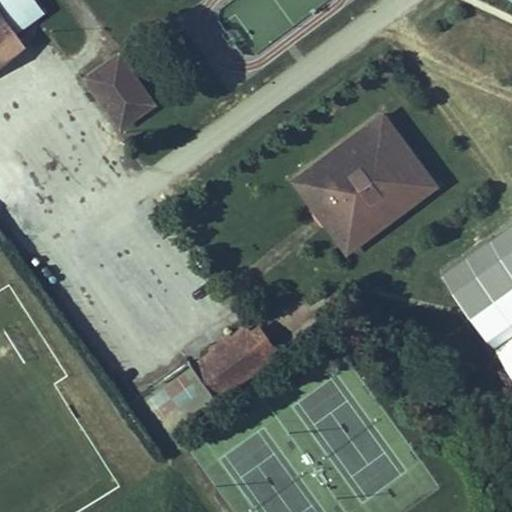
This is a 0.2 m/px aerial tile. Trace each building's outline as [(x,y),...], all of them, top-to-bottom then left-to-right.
[(48,15),(39,4),(35,0),(0,0),(0,74),(23,55),(12,42),(37,23),(48,15)] [(158,87),(122,39),(89,63),(125,112),(158,87)] [(367,123),(305,178),(304,180),(304,181),(303,182),(303,183),(303,185),(303,186),(303,188),(303,190),(342,235),(343,236),(345,237),(346,238),(348,238),(350,239),(351,239),(353,238),(354,238),(422,181),(423,180),(423,179),(423,177),(424,176),(424,175),(424,173),(424,171),(424,170),(384,123),(382,122),(380,122),(376,121),(373,121),(371,121),(370,122),(369,122),(367,123)] [(511,222),(442,274),(511,368),(511,222)] [(246,324),(236,331),(251,351),(261,344),(246,324)] [(198,351),(187,359),(209,388),(253,355),(251,351),(236,331),(232,326),(217,337),(198,351)] [(198,351),(217,337),(212,330),(193,345),(198,351)] [(139,394),(152,421),(191,401),(178,375),(139,394)]
